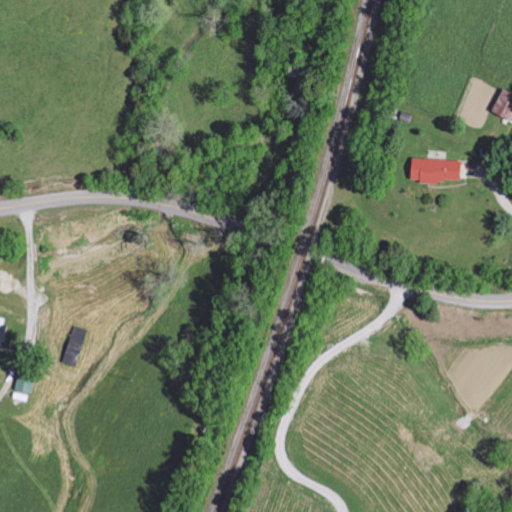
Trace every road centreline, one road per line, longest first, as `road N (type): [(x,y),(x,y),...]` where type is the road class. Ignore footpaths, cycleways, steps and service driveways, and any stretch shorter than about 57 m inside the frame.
road 1 (secondary): [(285,244),(146,203),(0,208)]
road 2 (secondary): [(511,302),(402,285),(323,256)]
road 3 (residential): [(511,231),(477,204),(483,142),(511,112)]
